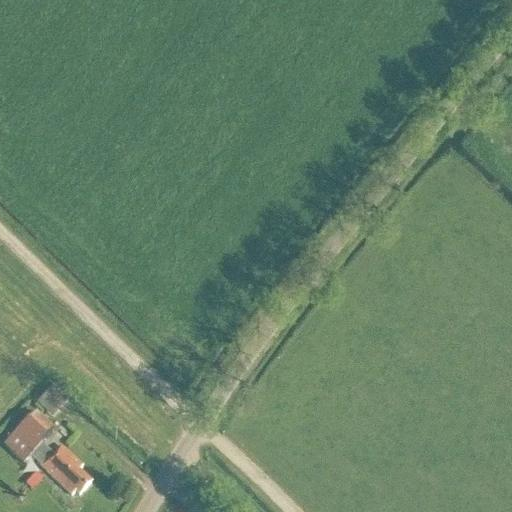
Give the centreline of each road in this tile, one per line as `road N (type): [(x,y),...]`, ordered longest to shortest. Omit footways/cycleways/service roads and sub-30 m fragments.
road 1 (unclassified): [(139,511),(400,161),(511,32)]
road 2 (track): [(290,511),(0,231)]
